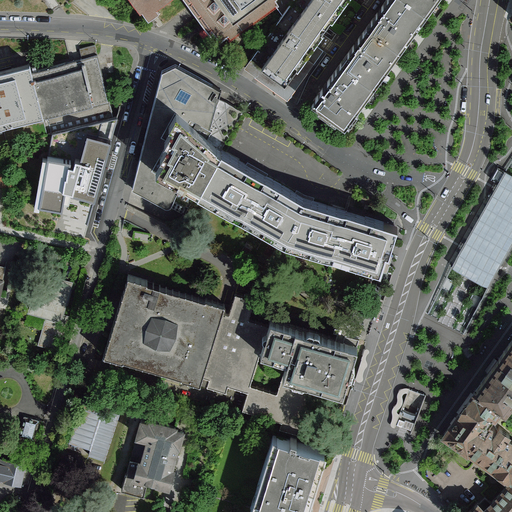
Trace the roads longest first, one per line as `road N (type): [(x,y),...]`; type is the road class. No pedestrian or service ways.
road 1 (tertiary): [(450,185),(409,259),(343,481)]
road 2 (tertiary): [(360,475),(419,274),(461,192)]
road 3 (residential): [(36,511),(100,250)]
road 4 (residential): [(346,157),(237,82),(154,42)]
road 5 (residential): [(154,42),(100,250)]
road 6 (residential): [(154,42),(0,23)]
road 7 (tertiary): [(477,143),(489,24)]
